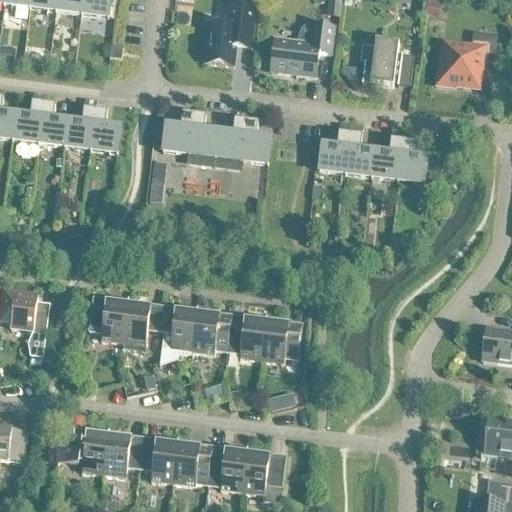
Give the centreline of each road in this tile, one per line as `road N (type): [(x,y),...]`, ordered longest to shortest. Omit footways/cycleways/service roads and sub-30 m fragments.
road 1 (residential): [(406,450),(0,400)]
road 2 (residential): [(511,135),(152,92)]
road 3 (residential): [(418,382),(426,351),(501,247),(511,163)]
road 4 (residential): [(152,92),(100,100),(0,87)]
